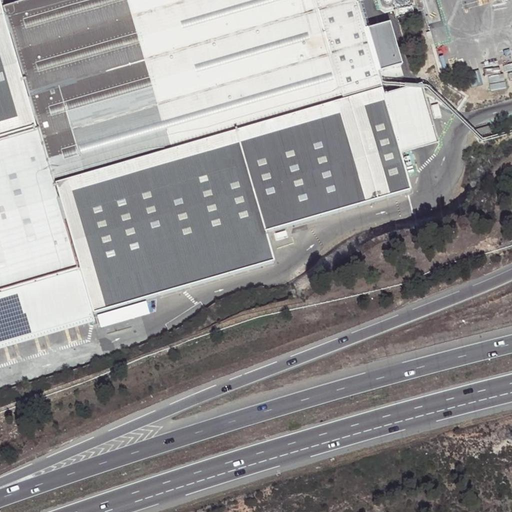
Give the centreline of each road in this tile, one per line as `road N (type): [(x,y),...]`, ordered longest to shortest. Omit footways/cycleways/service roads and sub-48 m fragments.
road 1 (motorway): [(511,274),(0,481)]
road 2 (motorway): [(511,342),(270,409),(0,501)]
road 3 (motorway): [(89,511),(511,389)]
road 4 (unknown): [(433,182),(372,0)]
